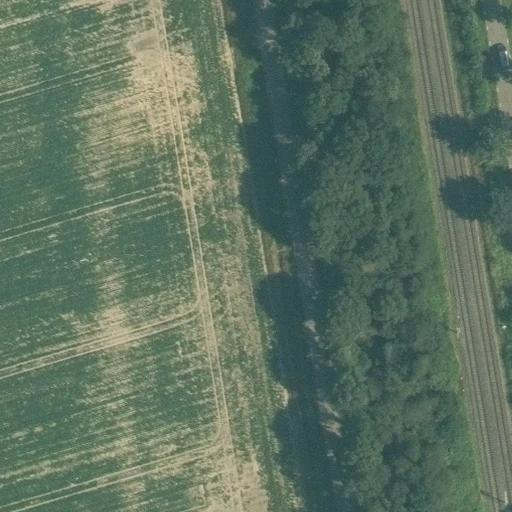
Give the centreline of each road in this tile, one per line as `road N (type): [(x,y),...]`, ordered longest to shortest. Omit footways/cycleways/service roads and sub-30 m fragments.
road 1 (unclassified): [(345,511),(260,0)]
road 2 (tertiary): [(511,122),(491,0)]
